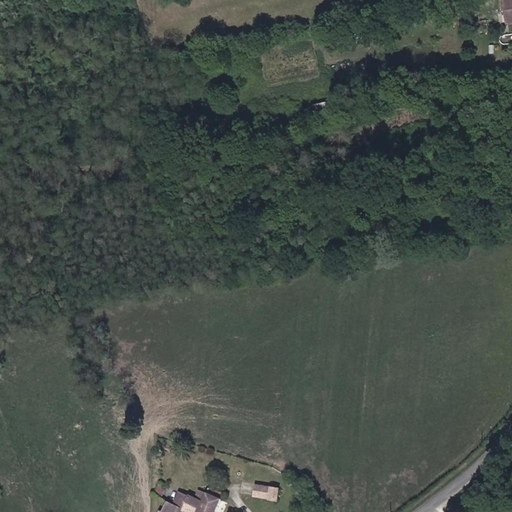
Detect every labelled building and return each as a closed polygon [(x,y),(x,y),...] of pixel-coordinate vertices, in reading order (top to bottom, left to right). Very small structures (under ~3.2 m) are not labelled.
[(511,0),(500,0),(505,23),(511,21),(511,0)] [(288,488),(261,484),(260,495),(282,497),(282,494),(288,494),(288,488)] [(168,501),(173,489),(164,486),(159,497),(168,501)] [(228,495),(215,489),(213,495),(225,501),(228,495)] [(186,495),(180,507),(171,502),(166,511),(220,511),(225,501),(213,495),(203,490),(201,502),(186,495)]
